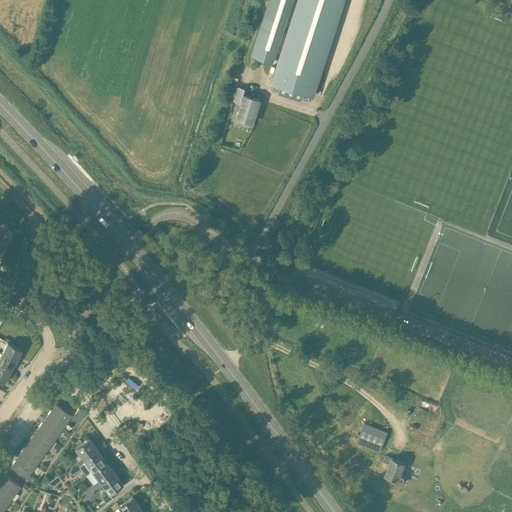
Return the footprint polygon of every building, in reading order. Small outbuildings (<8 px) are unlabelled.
[(258,35),(298,48),(309,14),(269,1),(258,35)] [(238,118),(253,123),(260,99),(245,94),(245,96),(243,95),(245,88),(239,86),(234,100),(241,102),(241,101),(243,102),(238,118)] [(16,360),(22,349),(8,341),(2,352),(16,360)] [(0,365),(10,371),(16,360),(2,352),(0,355),(0,365)] [(0,379),(4,382),(10,371),(0,365),(0,379)] [(63,427),(72,415),(56,403),(47,416),(63,427)] [(79,408),(75,413),(81,418),(84,414),(79,408)] [(54,440),(63,427),(47,416),(38,428),(54,440)] [(364,422),(357,442),(380,451),(388,431),(364,422)] [(45,452),(54,440),(38,428),(29,441),(45,452)] [(77,446),(75,448),(82,457),(76,461),(79,465),(85,461),(83,459),(97,449),(89,437),(82,443),(77,446)] [(36,465),(45,452),(29,441),(20,453),(36,465)] [(87,474),(92,470),(106,460),(97,449),(83,459),(85,461),(79,465),(76,461),(68,468),(69,470),(71,474),(79,471),(79,470),(82,469),(86,475),(87,474)] [(31,481),(34,478),(29,474),(36,465),(20,453),(11,466),(31,481)] [(386,455),(383,461),(390,463),(385,475),(404,482),(407,476),(401,474),(405,463),(386,455)] [(102,484),(100,482),(114,471),(106,460),(92,470),(87,474),(91,479),(89,481),(92,484),(93,484),(96,488),(102,484)] [(109,493),(123,483),(114,471),(100,482),(102,484),(96,488),(100,485),(103,488),(100,496),(105,502),(112,497),(109,493)] [(0,489),(12,498),(21,486),(5,474),(0,481),(0,489)] [(58,475),(47,483),(53,486),(62,480),(58,475)] [(88,498),(92,495),(94,490),(96,488),(93,484),(92,484),(92,485),(87,488),(88,490),(85,493),(88,498)] [(0,508),(3,511),(12,498),(0,489),(0,508)] [(134,511),(141,507),(132,496),(119,506),(122,511),(134,511)]
